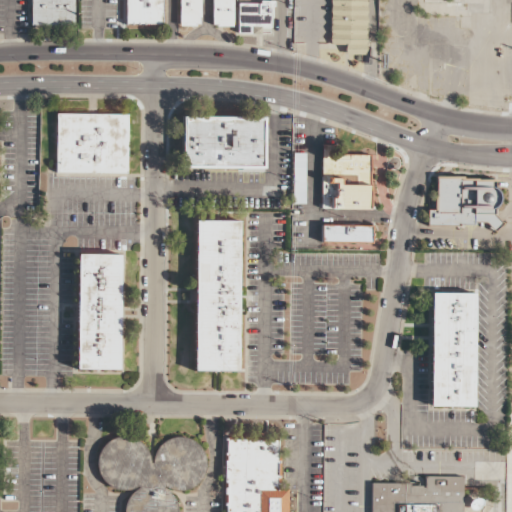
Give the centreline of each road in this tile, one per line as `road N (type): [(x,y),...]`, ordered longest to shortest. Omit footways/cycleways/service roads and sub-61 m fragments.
road 1 (residential): [(0,403),(366,401),(381,380),(407,215),(442,117)]
road 2 (secondary): [(511,128),(461,123),(312,71),(248,58),(0,52)]
road 3 (secondary): [(0,88),(250,93),(431,147),(511,159)]
road 4 (residential): [(153,404),(155,53)]
